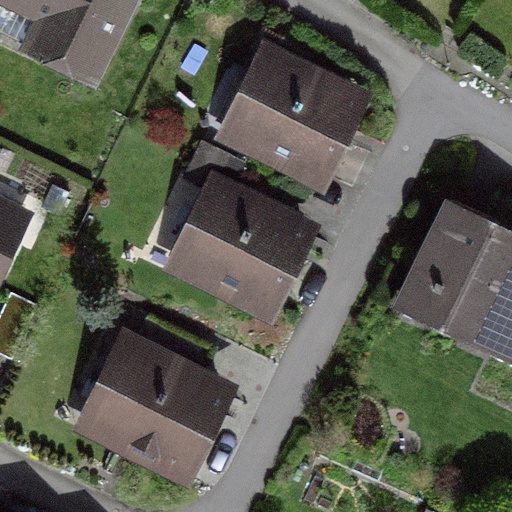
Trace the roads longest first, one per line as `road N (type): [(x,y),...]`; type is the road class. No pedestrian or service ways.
road 1 (residential): [(256,511),(427,93)]
road 2 (residential): [(308,0),(355,29),(427,93)]
